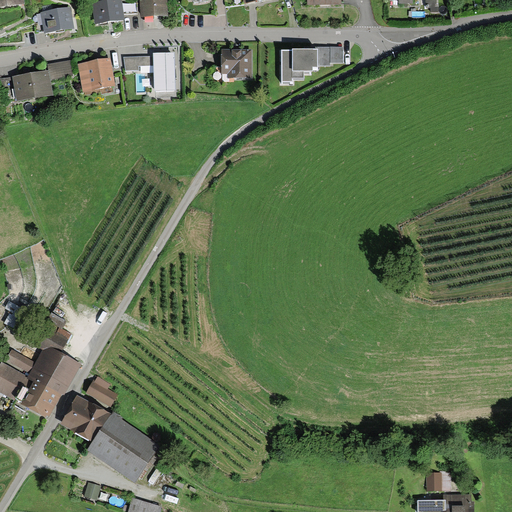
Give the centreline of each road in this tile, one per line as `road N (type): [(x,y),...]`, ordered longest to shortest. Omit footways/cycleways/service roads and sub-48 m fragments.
road 1 (residential): [(0,510),(211,155),(244,128),(382,57)]
road 2 (residential): [(382,57),(360,37),(165,36),(0,61)]
road 3 (unknown): [(34,452),(161,501)]
road 4 (residential): [(382,57),(511,20)]
